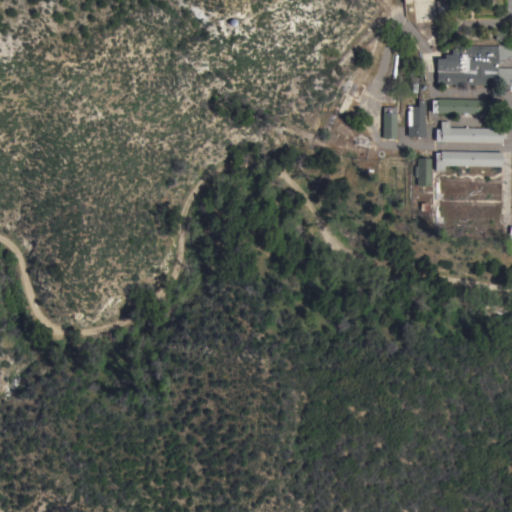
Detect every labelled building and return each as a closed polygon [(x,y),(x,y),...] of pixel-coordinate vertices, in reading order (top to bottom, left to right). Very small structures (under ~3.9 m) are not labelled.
[(510,31),(510,41),(507,41),(507,42),(496,42),(497,41),(494,41),(495,30),(510,31)] [(511,67),(511,91),(507,91),(507,85),(466,85),(466,88),(453,88),(453,85),(434,84),(435,58),(442,59),(442,54),(450,54),(450,49),(454,49),(454,45),(511,45),(511,58),(497,58),(497,67),(511,67)] [(353,80),(352,82),(359,84),(354,97),(339,91),(344,77),(353,80)] [(424,128),(425,128),(425,137),(406,137),(407,107),(417,107),(417,99),(424,99),(424,128)] [(502,100),(501,114),(467,113),(467,116),(461,116),(461,114),(429,113),(430,100),(436,100),(436,99),(502,100)] [(394,139),(381,138),(382,107),(396,107),(394,139)] [(434,129),(439,130),(439,121),(448,121),(448,127),(501,129),(501,133),(505,134),(505,138),(501,138),(501,143),(434,142),(434,129)] [(369,139),(367,149),(351,145),(353,135),(369,139)] [(501,153),(501,157),(504,157),(504,163),(500,162),(500,167),(444,166),(443,172),(434,172),(434,153),(439,153),(439,151),(501,153)] [(430,186),(416,186),(416,175),(414,175),(414,167),(417,167),(417,158),(430,158),(430,186)] [(500,181),(500,186),(503,186),(503,191),(500,191),(500,195),(443,194),(442,201),(432,200),(433,181),(439,182),(439,180),(500,181)] [(500,205),(499,210),(504,210),(503,215),(500,215),(499,219),(444,218),(444,222),(432,222),(432,205),(438,205),(438,203),(500,205)] [(511,227),(503,227),(503,242),(511,242),(511,227)]
